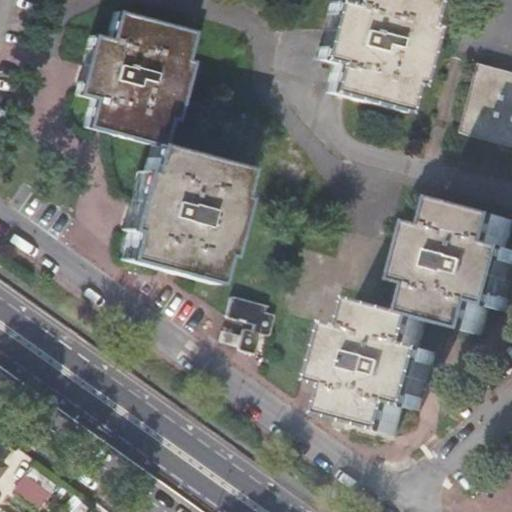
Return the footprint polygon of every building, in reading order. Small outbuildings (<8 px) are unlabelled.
[(326,31),(318,61),(334,65),(327,92),(401,112),(409,84),(414,85),(429,27),(423,25),(429,0),(350,0),(349,7),(334,2),(326,31)] [(188,34),(114,14),(106,41),(91,37),(85,58),(75,94),(91,98),(83,124),(152,144),(158,146),(166,118),(172,120),(187,64),(180,63),(188,34)] [(511,72),(482,64),(463,135),(511,147),(511,72)] [(158,146),(152,144),(144,173),(137,171),(129,203),(121,229),(128,231),(121,259),(209,283),(217,255),(223,257),(239,199),(233,198),(240,169),(158,146)] [(425,321),(484,336),(491,307),(508,311),(511,295),(511,250),(506,249),(511,224),(511,220),(451,204),(444,233),(429,229),(414,285),(428,289),(420,320),(425,321)] [(231,297),(224,320),(243,325),(235,351),(252,356),(258,335),(267,338),(274,318),(264,315),(266,308),(231,297)] [(420,320),(367,305),(359,334),(342,329),(327,386),(345,391),(337,420),(395,436),(403,406),(423,411),(429,386),(437,354),(417,348),(425,321),(420,320)] [(14,493),(42,506),(49,490),(22,477),(14,493)]
